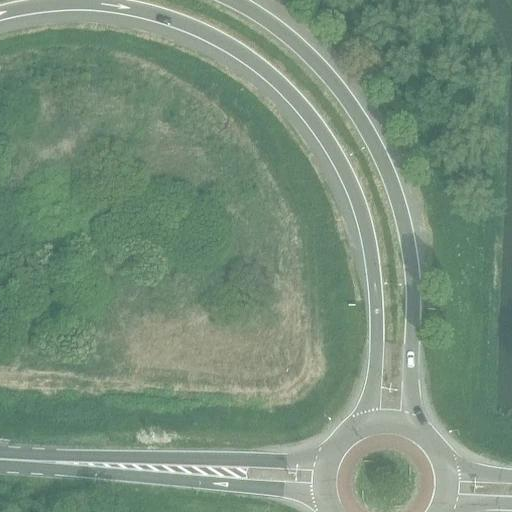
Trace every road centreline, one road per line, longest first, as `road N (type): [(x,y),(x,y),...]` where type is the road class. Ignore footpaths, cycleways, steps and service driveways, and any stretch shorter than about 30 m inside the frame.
road 1 (motorway): [(0,15),(75,1),(152,12),(205,33),(297,106),(329,149),(366,245),(376,345),(366,430)]
road 2 (motorway): [(413,435),(408,258),(381,165),(316,69),(232,0)]
road 3 (secondary): [(333,457),(132,465)]
road 4 (secondary): [(132,465),(327,499)]
road 5 (secondary): [(132,465),(0,458)]
